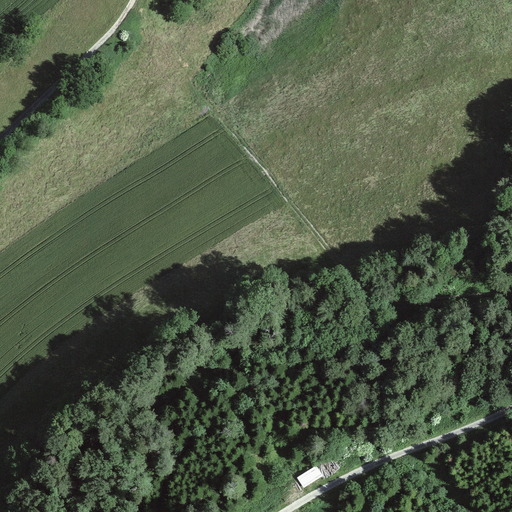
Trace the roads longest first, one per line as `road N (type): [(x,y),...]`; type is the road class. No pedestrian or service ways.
road 1 (track): [(511,409),(333,484),(288,511)]
road 2 (track): [(0,140),(120,25),(134,0)]
